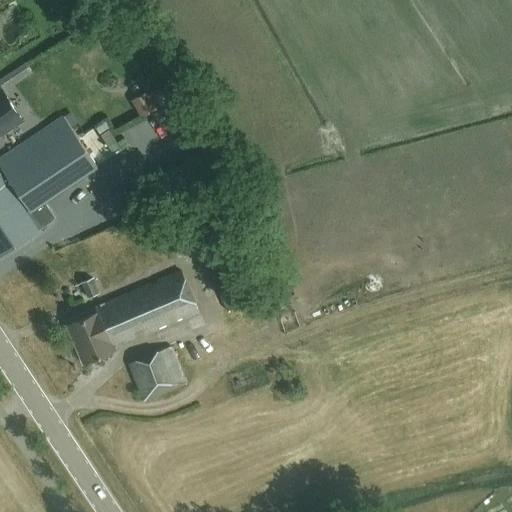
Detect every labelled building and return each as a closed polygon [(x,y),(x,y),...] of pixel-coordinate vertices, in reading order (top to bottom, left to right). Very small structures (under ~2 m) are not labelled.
[(0,89),(0,133),(21,119),(1,89),(0,89)] [(139,99),(148,115),(161,108),(152,92),(139,99)] [(63,115),(0,157),(0,254),(38,230),(37,228),(54,217),(43,201),(96,166),(63,115)] [(177,140),(186,154),(204,143),(196,129),(177,140)] [(152,177),(168,207),(229,174),(213,145),(152,177)] [(121,246),(108,249),(106,242),(93,246),(105,286),(131,278),(121,246)] [(246,302),(225,255),(207,263),(227,310),(246,302)] [(101,310),(67,324),(82,362),(115,348),(111,340),(119,336),(121,342),(197,310),(180,269),(98,304),(101,310)] [(81,281),(87,297),(99,292),(93,277),(81,281)] [(171,346),(129,363),(143,400),(186,383),(171,346)]
